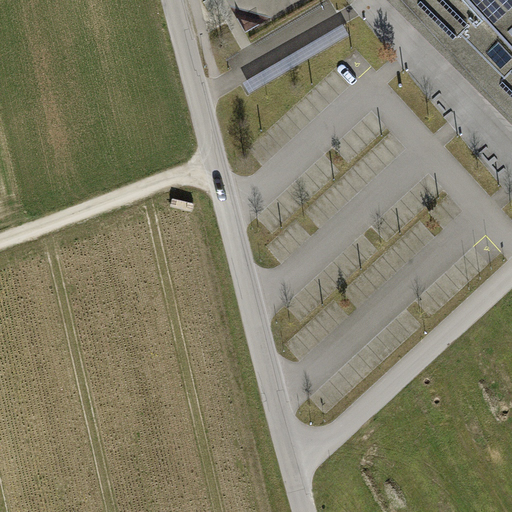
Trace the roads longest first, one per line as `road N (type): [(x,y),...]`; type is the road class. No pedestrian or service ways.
road 1 (residential): [(295,466),(173,0)]
road 2 (residential): [(511,273),(295,466)]
road 3 (track): [(0,241),(215,163)]
